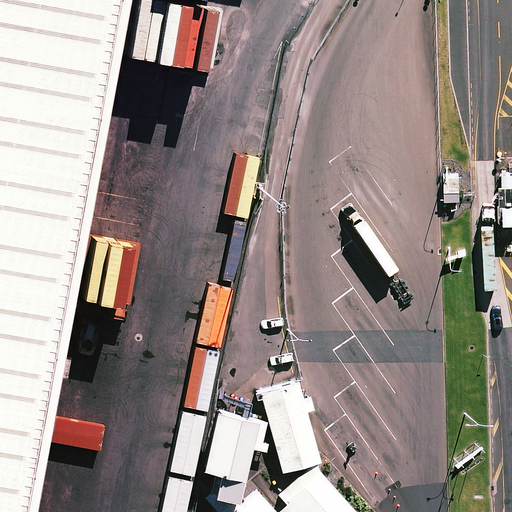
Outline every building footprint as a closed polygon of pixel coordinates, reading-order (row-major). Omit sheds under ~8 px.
[(0,0),(0,511),(30,511),(125,0),(0,0)] [(511,182),(495,183),(497,220),(511,219),(511,182)] [(296,380),(256,391),(277,472),(317,462),(296,380)] [(232,499),(249,414),(210,407),(198,466),(212,469),(208,494),(232,499)] [(353,511),(316,471),(272,511),(273,511),(353,511)] [(273,511),(272,511),(253,488),(234,504),(224,511),(273,511)]
